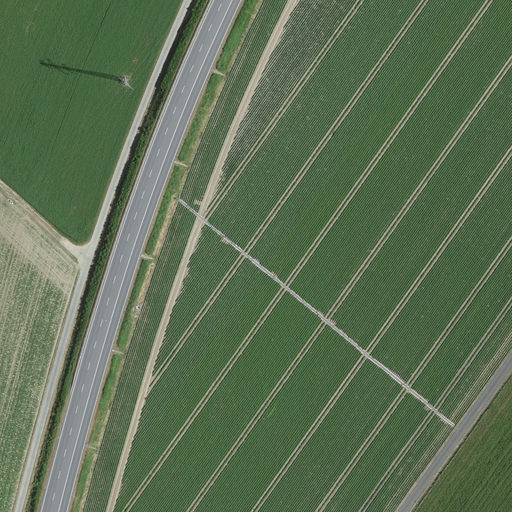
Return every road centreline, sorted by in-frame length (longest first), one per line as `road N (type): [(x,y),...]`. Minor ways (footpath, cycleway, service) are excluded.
road 1 (primary): [(227,0),(139,217),(54,511)]
road 2 (track): [(188,0),(93,244),(18,511)]
road 3 (track): [(401,511),(511,357)]
